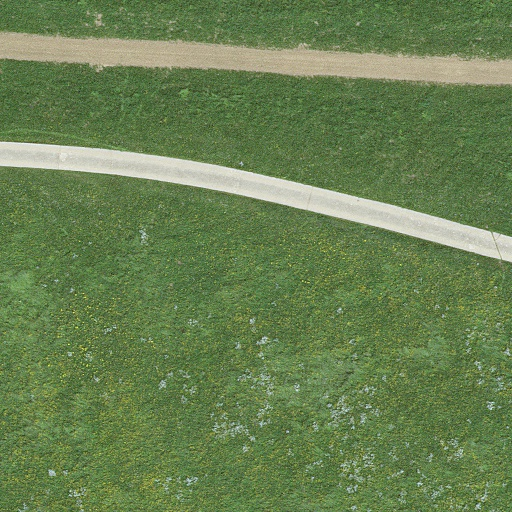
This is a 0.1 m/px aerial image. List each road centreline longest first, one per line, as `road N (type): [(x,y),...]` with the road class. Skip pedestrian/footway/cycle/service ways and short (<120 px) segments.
road 1 (unclassified): [(0,154),(121,161),(511,249)]
road 2 (track): [(0,42),(511,70)]
